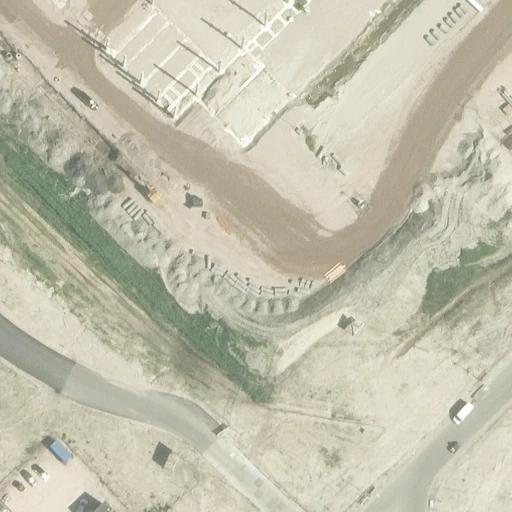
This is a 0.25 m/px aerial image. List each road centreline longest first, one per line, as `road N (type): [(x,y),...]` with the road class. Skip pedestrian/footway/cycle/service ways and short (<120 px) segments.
road 1 (unclassified): [(511,329),(359,482)]
road 2 (unclassified): [(421,511),(511,421)]
